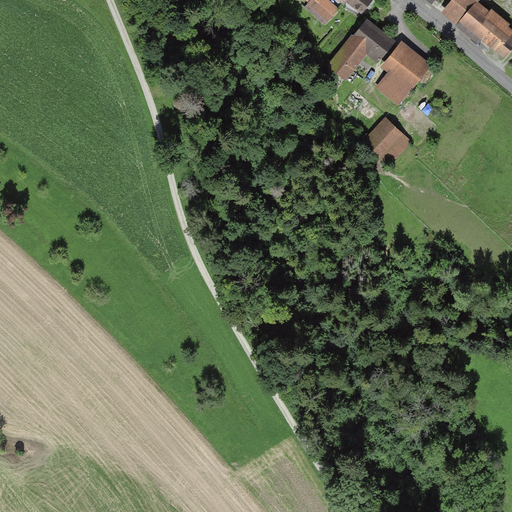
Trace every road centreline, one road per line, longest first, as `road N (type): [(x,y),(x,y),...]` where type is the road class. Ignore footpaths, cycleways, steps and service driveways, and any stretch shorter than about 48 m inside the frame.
road 1 (track): [(109,0),(201,268),(350,511)]
road 2 (residential): [(406,0),(511,87)]
